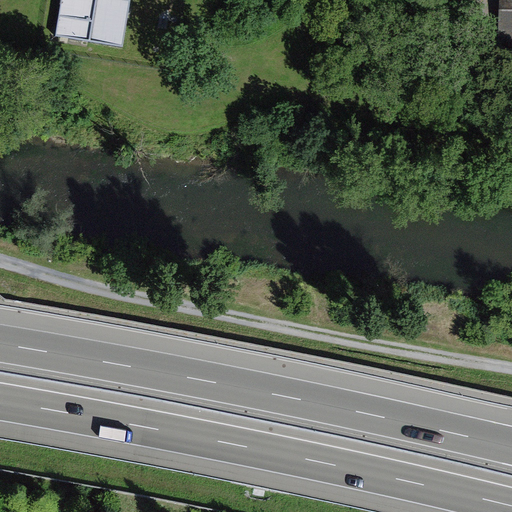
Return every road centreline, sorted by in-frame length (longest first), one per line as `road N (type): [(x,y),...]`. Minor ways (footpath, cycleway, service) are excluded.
road 1 (track): [(0,260),(173,311),(511,370)]
road 2 (motorway): [(0,399),(511,504)]
road 3 (motorway): [(511,443),(0,341)]
